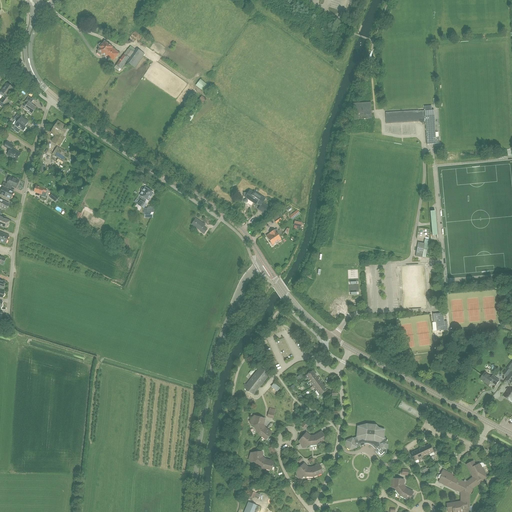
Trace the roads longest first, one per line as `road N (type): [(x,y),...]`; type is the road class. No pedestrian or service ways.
road 1 (tertiary): [(511,435),(320,328),(265,263)]
road 2 (tertiary): [(265,263),(239,227),(52,96)]
road 3 (tertiary): [(193,511),(199,429),(217,350),(240,288),(265,263)]
road 4 (residential): [(6,321),(21,201),(52,96)]
